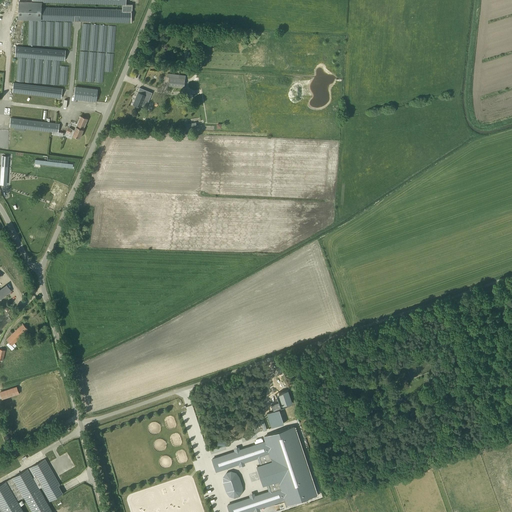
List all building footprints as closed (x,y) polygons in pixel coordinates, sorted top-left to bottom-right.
[(31,0),(32,1),(18,1),(18,19),(131,22),(131,10),(132,10),(132,4),(132,6),(125,6),(125,0),(31,0)] [(65,60),(65,51),(15,47),(15,56),(65,60)] [(184,88),(185,79),(169,77),(168,86),(184,88)] [(61,97),(62,89),(63,89),(64,86),(57,85),(57,88),(13,83),(12,92),(61,97)] [(96,101),(97,89),(75,86),(74,99),(96,101)] [(152,92),(140,87),(134,100),(134,101),(133,104),(140,107),(144,100),(148,102),(152,92)] [(67,132),(65,136),(71,138),(72,135),(80,138),(83,129),(88,119),(80,116),(76,126),(74,130),(68,127),(66,132),(67,132)] [(143,124),(152,127),(155,120),(146,117),(143,124)] [(63,132),(58,132),(59,124),(10,118),(9,126),(52,131),(52,134),(63,135),(63,132)] [(57,185),(48,205),(55,208),(59,199),(58,199),(59,196),(60,197),(62,192),(63,193),(64,190),(63,189),(64,187),(57,185)] [(81,219),(79,219),(75,217),(67,236),(73,238),(81,219)] [(0,298),(0,297),(1,296),(2,297),(10,290),(6,285),(0,289),(0,298)] [(14,343),(28,329),(22,323),(6,339),(8,342),(6,344),(12,350),(16,345),(14,343)] [(395,358),(394,356),(392,352),(386,355),(388,359),(389,361),(395,358)] [(16,387),(0,392),(0,394),(1,399),(19,393),(16,387)] [(277,409),(267,413),(271,426),(280,423),(277,415),(288,411),(285,405),(292,402),(287,388),(276,392),(280,402),(278,402),(280,406),(276,408),(277,409)] [(272,394),(261,398),(266,411),(271,409),(268,401),(274,399),(273,398),(272,394)] [(400,406),(405,401),(399,395),(394,401),(400,406)] [(234,451),(212,459),(216,471),(238,463),(244,461),(258,457),(260,465),(257,466),(263,484),(266,483),(269,491),(255,496),(249,497),(227,505),(229,511),(246,511),(253,510),(259,508),(285,499),(286,504),(316,494),(293,426),(264,436),(266,441),(240,449),(234,451)] [(52,511),(47,503),(45,499),(39,488),(41,486),(47,497),(50,501),(62,494),(58,486),(60,485),(45,459),(30,467),(27,469),(0,484),(0,511),(52,511)] [(225,472),(222,477),(222,482),(226,492),(229,496),(234,498),(240,496),(243,491),(242,486),(239,477),(236,472),(231,471),(225,472)] [(200,496),(195,479),(188,481),(194,498),(200,496)]
